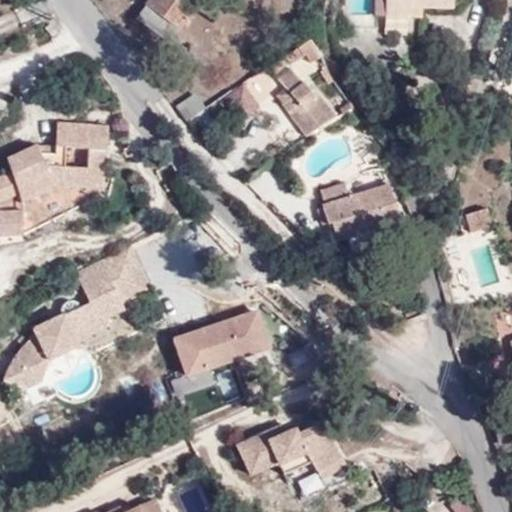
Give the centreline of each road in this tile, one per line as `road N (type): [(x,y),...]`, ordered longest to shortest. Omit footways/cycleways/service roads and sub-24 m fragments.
road 1 (residential): [(86,0),(174,140),(430,401),(481,511)]
road 2 (unknown): [(439,418),(437,439),(406,436),(352,403),(328,396),(291,401),(108,476),(3,507)]
